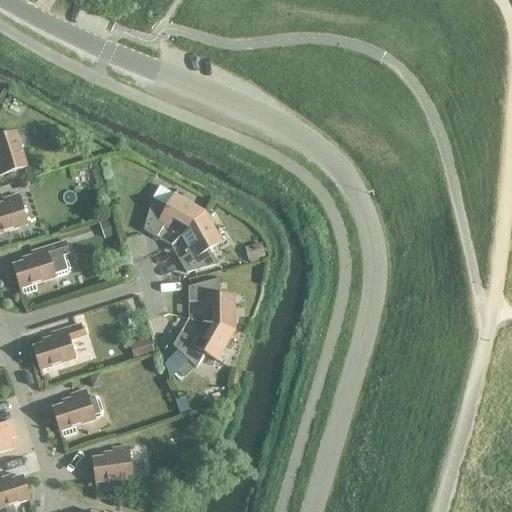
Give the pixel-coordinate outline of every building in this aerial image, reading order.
[(0,177),(26,169),(15,134),(0,138),(0,177)] [(38,166),(24,170),(27,179),(40,175),(38,166)] [(151,201),(143,232),(156,240),(163,228),(167,230),(172,221),(188,230),(203,215),(173,197),(159,188),(151,201)] [(0,209),(0,235),(26,228),(16,197),(2,202),(4,209),(0,209)] [(203,215),(188,230),(181,237),(189,250),(187,251),(189,255),(178,262),(185,275),(217,267),(208,252),(221,245),(203,215)] [(111,220),(100,224),(105,240),(116,236),(111,220)] [(29,232),(22,234),(24,242),(31,240),(29,232)] [(64,244),(45,250),(30,255),(32,262),(12,268),(21,299),(35,294),(33,287),(67,277),(69,273),(65,259),(68,258),(64,244)] [(262,245),(245,249),(249,262),(265,258),(262,245)] [(212,327),(234,333),(233,298),(219,298),(219,281),(187,290),(187,305),(201,305),(201,309),(212,309),(212,327)] [(234,333),(212,327),(201,324),(194,338),(192,342),(180,335),(172,348),(187,362),(176,373),(184,381),(194,370),(195,371),(204,356),(216,363),(234,333)] [(39,373),(74,362),(68,343),(83,338),(80,326),(50,336),(52,343),(32,350),(39,373)] [(150,339),(130,346),(135,360),(154,354),(150,339)] [(97,376),(88,379),(91,389),(97,387),(99,384),(97,376)] [(99,400),(94,398),(87,400),(84,392),(70,397),(72,404),(51,411),(61,440),(75,436),(73,430),(94,423),(94,422),(101,419),(103,415),(99,400)] [(183,398),(174,401),(178,415),(188,412),(183,398)] [(15,439),(10,424),(0,427),(0,455),(13,451),(9,441),(15,439)] [(91,461),(95,486),(131,481),(127,449),(112,451),(113,458),(91,461)] [(29,502),(21,479),(1,485),(0,482),(0,511),(6,510),(11,508),(13,507),(29,502)]
